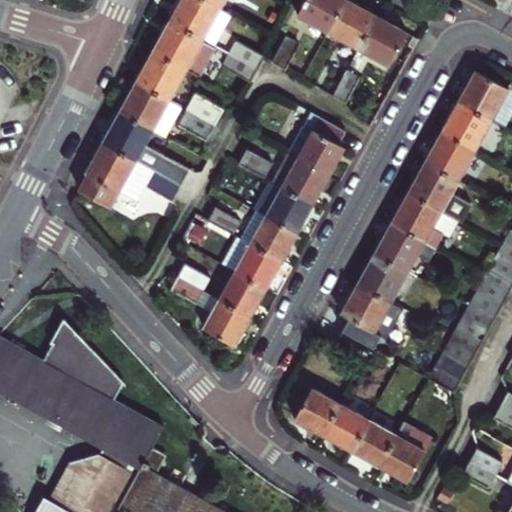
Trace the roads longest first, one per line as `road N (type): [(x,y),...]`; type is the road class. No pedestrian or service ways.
road 1 (residential): [(511,50),(476,34),(445,49),(232,420)]
road 2 (residential): [(17,213),(81,255),(232,420)]
road 3 (residential): [(17,213),(102,44)]
road 4 (residential): [(232,420),(290,470),(361,511)]
